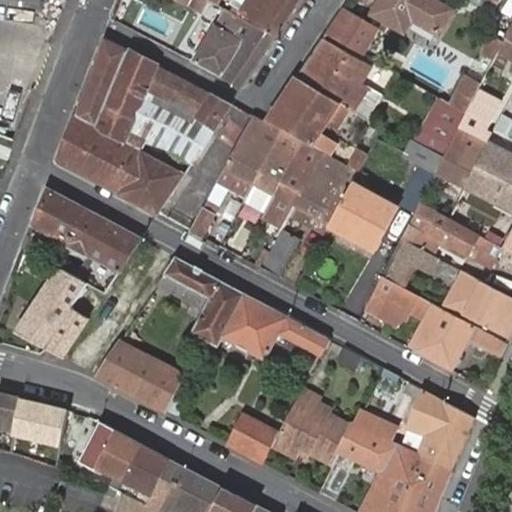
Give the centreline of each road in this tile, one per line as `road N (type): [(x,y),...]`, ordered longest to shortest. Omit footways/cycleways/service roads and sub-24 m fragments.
road 1 (residential): [(34,163),(504,412)]
road 2 (residential): [(0,366),(73,385),(320,511)]
road 3 (residential): [(87,17),(255,106),(326,0)]
road 4 (residential): [(34,163),(87,17)]
